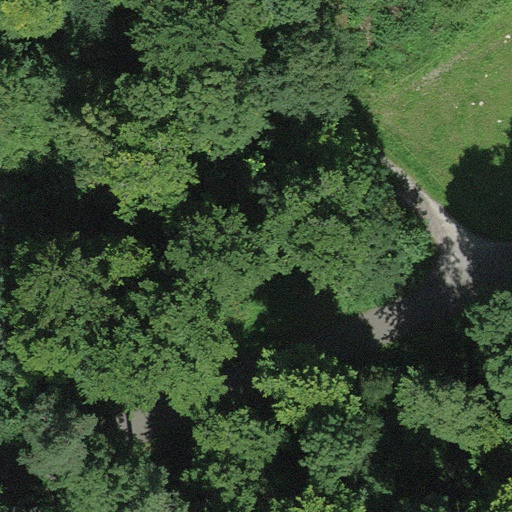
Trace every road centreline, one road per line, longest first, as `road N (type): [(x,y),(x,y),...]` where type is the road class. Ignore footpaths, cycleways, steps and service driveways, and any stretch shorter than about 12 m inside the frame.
road 1 (track): [(0,7),(114,41),(359,138),(501,280)]
road 2 (unclassified): [(0,481),(511,277)]
